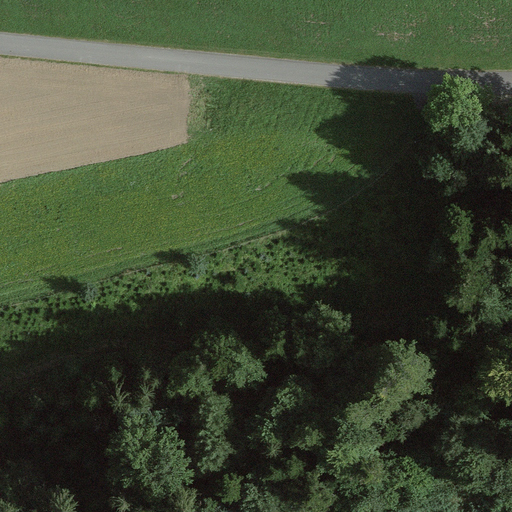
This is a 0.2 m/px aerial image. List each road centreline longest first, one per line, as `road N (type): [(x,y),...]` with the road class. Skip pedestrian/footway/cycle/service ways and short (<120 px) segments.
road 1 (unclassified): [(511,83),(0,44)]
road 2 (track): [(0,299),(284,222),(336,200),(407,138),(426,82)]
